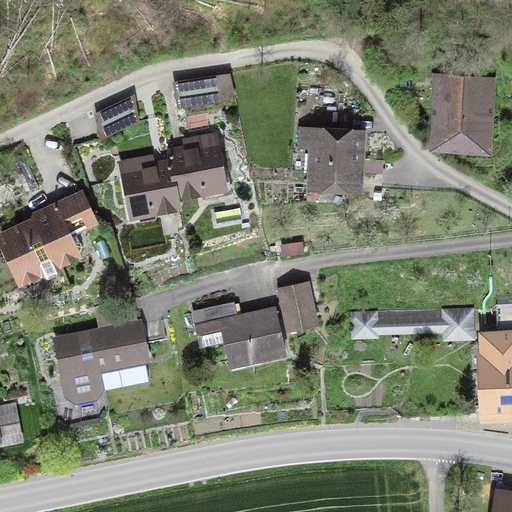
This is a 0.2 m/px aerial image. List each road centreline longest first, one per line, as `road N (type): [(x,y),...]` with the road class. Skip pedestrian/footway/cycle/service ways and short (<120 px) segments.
road 1 (residential): [(511,210),(420,167),(348,63),(328,52),(226,52),(154,70),(32,128)]
road 2 (tertiary): [(0,506),(302,444),(433,442),(511,452)]
road 3 (residential): [(511,241),(296,271),(144,311)]
